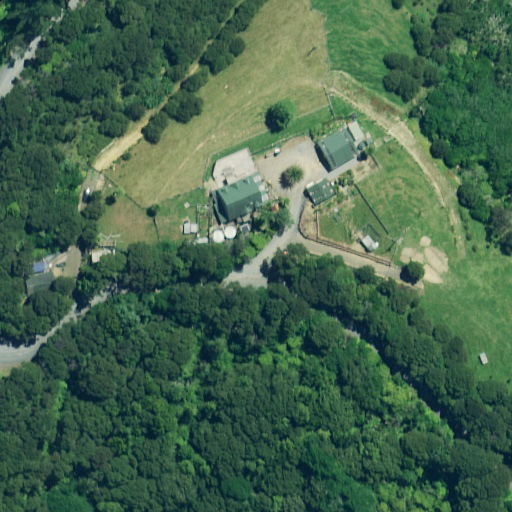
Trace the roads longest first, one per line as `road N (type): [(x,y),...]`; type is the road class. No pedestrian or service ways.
road 1 (unclassified): [(0,349),(13,350),(104,301),(187,284),(257,286),(335,317),(511,480)]
road 2 (unclassified): [(85,0),(3,90),(0,104)]
